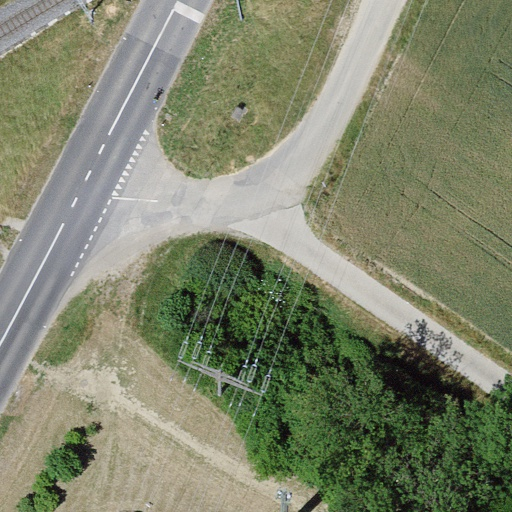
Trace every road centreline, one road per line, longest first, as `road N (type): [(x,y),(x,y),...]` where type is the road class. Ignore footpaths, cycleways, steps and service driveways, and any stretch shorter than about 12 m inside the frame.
road 1 (track): [(86,189),(131,202),(275,194),(389,0)]
road 2 (secondary): [(0,337),(86,189),(179,0)]
road 3 (track): [(511,396),(331,271),(300,243),(275,194)]
